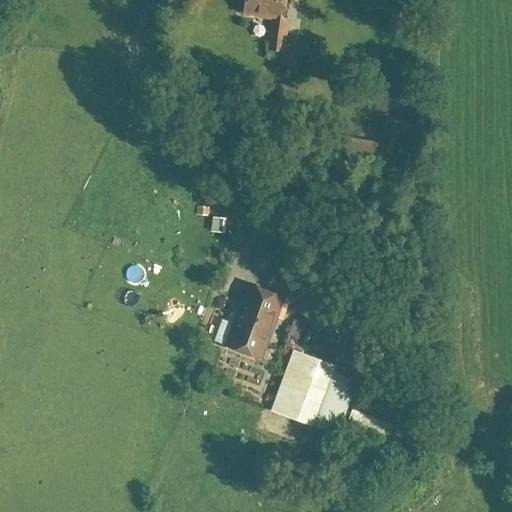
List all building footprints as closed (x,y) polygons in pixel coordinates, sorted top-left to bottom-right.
[(245,0),(245,20),(289,21),(289,0),(245,0)] [(290,229),(271,248),(303,281),(323,261),(290,229)] [(213,313),(203,340),(258,361),(282,300),(243,284),(230,319),(213,313)] [(332,284),(311,305),(339,332),(360,311),(332,284)] [(295,349),(272,413),(283,417),(341,437),(363,374),(295,349)]
